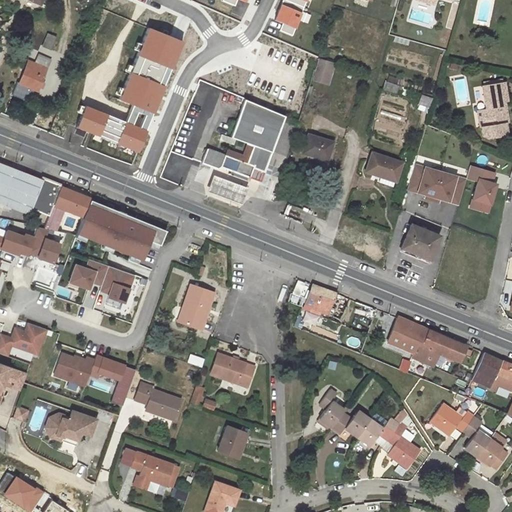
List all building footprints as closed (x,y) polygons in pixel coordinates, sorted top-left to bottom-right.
[(282,0),(275,19),(283,23),(295,29),(297,30),(308,0),(282,0)] [(295,29),(283,23),(279,31),(292,37),(295,29)] [(86,105),(77,128),(140,154),(186,41),(149,27),(120,99),(132,105),(127,122),(86,105)] [(42,46),(50,49),(55,37),(48,33),(42,46)] [(28,61),(19,83),(37,90),(50,60),(38,55),(35,63),(28,61)] [(323,61),(318,59),(312,79),(328,84),(334,64),(332,63),(323,61)] [(385,81),(382,88),(395,93),(398,85),(385,81)] [(486,138),(503,135),(506,132),(505,123),(507,123),(506,112),(503,112),(501,102),(504,101),(507,101),(503,82),(482,86),(486,109),(481,110),(483,127),(481,127),(482,136),(486,138)] [(421,95),(418,104),(428,107),(431,98),(421,95)] [(247,143),(271,152),(285,115),(244,99),(230,137),(247,144),(247,143)] [(307,134),(301,153),(327,161),(333,142),(307,134)] [(206,148),(201,163),(217,169),(220,167),(260,182),(271,152),(247,143),(247,144),(243,156),(241,161),(224,155),(206,148)] [(226,150),(224,155),(241,161),(243,156),(226,150)] [(371,152),(364,172),(395,182),(402,162),(371,152)] [(0,204),(29,216),(31,209),(43,180),(0,162),(0,204)] [(465,179),(414,164),(406,189),(426,194),(424,198),(438,202),(439,198),(458,204),(465,179)] [(493,173),(469,166),(466,178),(477,181),(469,207),(479,210),(482,202),(490,204),(496,187),(490,185),(491,183),(493,173)] [(212,175),(206,191),(241,204),(247,188),(212,175)] [(43,180),(31,209),(48,216),(52,207),(53,204),(60,187),(61,184),(44,177),(43,180)] [(64,209),(83,216),(90,199),(80,195),(79,193),(77,192),(73,191),(72,192),(60,187),(53,204),(64,209)] [(307,210),(287,202),(283,216),(302,224),(307,210)] [(490,204),(482,202),(479,210),(488,213),(490,204)] [(410,225),(401,248),(429,259),(438,236),(410,225)] [(33,238),(28,253),(37,257),(37,258),(52,264),(59,245),(44,239),(48,229),(37,227),(33,238)] [(6,231),(0,248),(0,249),(17,255),(18,253),(27,256),(28,253),(33,238),(24,235),(23,237),(6,231)] [(75,264),(71,276),(80,279),(78,285),(88,289),(91,282),(101,285),(108,266),(89,259),(85,268),(75,264)] [(101,285),(99,290),(108,294),(107,297),(124,303),(133,275),(108,266),(101,285)] [(309,284),(302,302),(305,303),(312,285),(309,284)] [(177,321),(200,329),(213,293),(190,285),(177,321)] [(321,312),(328,315),(336,294),(312,285),(305,303),(305,304),(303,309),(319,316),(321,312)] [(397,317),(387,342),(414,353),(418,342),(422,344),(428,330),(397,317)] [(0,334),(0,353),(7,356),(11,345),(37,354),(46,329),(28,323),(25,332),(15,329),(11,338),(0,334)] [(460,362),(466,346),(454,341),(428,330),(422,344),(418,342),(414,353),(412,357),(432,366),(436,357),(437,354),(444,356),(460,362)] [(510,390),(511,383),(511,365),(501,361),(502,360),(483,352),(471,379),(489,388),(491,382),(497,384),(510,390)] [(61,353),(53,375),(85,386),(89,374),(94,360),(86,357),(85,360),(84,362),(73,358),(61,353)] [(210,374),(246,387),(253,366),(237,360),(232,359),(217,354),(210,374)] [(135,370),(95,356),(94,360),(89,374),(97,377),(98,372),(118,379),(110,402),(122,406),(135,370)] [(201,366),(203,360),(190,356),(188,362),(201,366)] [(26,374),(0,365),(0,391),(3,384),(10,386),(20,390),(26,374)] [(150,386),(140,383),(139,385),(134,399),(144,403),(150,386)] [(510,390),(497,384),(494,390),(493,391),(507,398),(510,390)] [(153,388),(150,386),(144,403),(147,404),(152,390),(153,388)] [(191,402),(197,404),(203,388),(196,386),(191,402)] [(331,401),(336,394),(329,389),(318,404),(325,409),(318,419),(330,428),(331,428),(342,413),(343,411),(344,410),(331,401)] [(145,410),(172,420),(180,399),(152,390),(147,404),(145,410)] [(205,400),(203,406),(213,409),(215,403),(205,400)] [(461,431),(472,416),(466,412),(461,418),(441,403),(429,421),(449,435),(455,427),(461,431)] [(12,417),(23,421),(27,410),(16,406),(12,417)] [(403,408),(392,420),(398,424),(400,422),(407,414),(403,408)] [(356,437),(369,419),(357,410),(350,419),(342,413),(331,428),(340,434),(344,428),(356,437)] [(95,419),(71,411),(67,420),(62,418),(58,417),(51,420),(49,427),(52,434),(62,437),(63,435),(77,440),(80,433),(90,436),(95,419)] [(58,413),(48,418),(45,427),(49,436),(75,446),(77,440),(63,435),(62,437),(52,434),(49,427),(51,420),(58,417),(62,418),(63,415),(58,413)] [(481,423),(472,416),(461,431),(470,438),(463,448),(476,456),(488,439),(476,430),(481,423)] [(356,437),(369,446),(378,433),(385,438),(387,440),(398,424),(392,420),(389,418),(382,428),(369,419),(356,437)] [(329,430),(330,428),(318,419),(316,421),(329,430)] [(404,430),(404,429),(398,424),(387,440),(394,444),(388,452),(387,454),(393,458),(398,462),(407,468),(419,450),(408,443),(399,436),(404,430)] [(217,450),(237,458),(246,434),(226,426),(217,450)] [(399,436),(408,443),(412,436),(404,430),(399,436)] [(504,442),(492,433),(488,439),(476,456),(488,466),(489,464),(496,469),(507,454),(500,449),(501,448),(500,447),(504,442)] [(381,448),(387,440),(385,438),(376,451),(378,453),(381,448)] [(387,440),(381,448),(388,452),(394,444),(387,440)] [(130,466),(135,452),(124,449),(119,462),(130,466)] [(143,455),(135,452),(130,466),(138,469),(143,455)] [(173,465),(145,456),(135,485),(155,492),(158,483),(170,487),(175,475),(174,475),(170,473),(173,465)] [(220,511),(224,502),(233,505),(239,490),(214,481),(203,511),(220,511)] [(44,491),(30,491),(30,506),(43,506),(44,491)]
